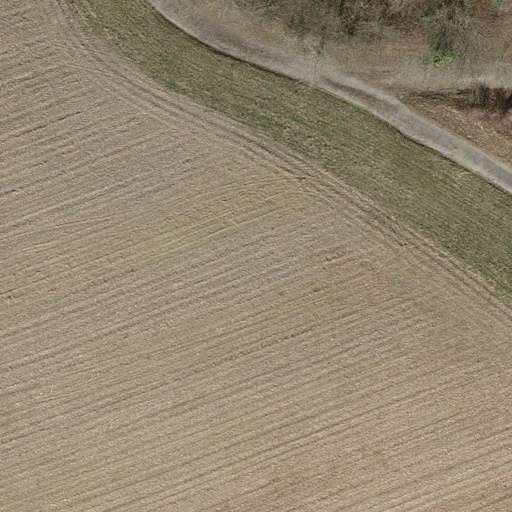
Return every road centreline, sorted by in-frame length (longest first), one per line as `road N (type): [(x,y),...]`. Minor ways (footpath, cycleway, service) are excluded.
road 1 (track): [(353,86),(228,42),(164,0)]
road 2 (track): [(511,189),(353,86)]
road 3 (track): [(353,86),(511,79)]
